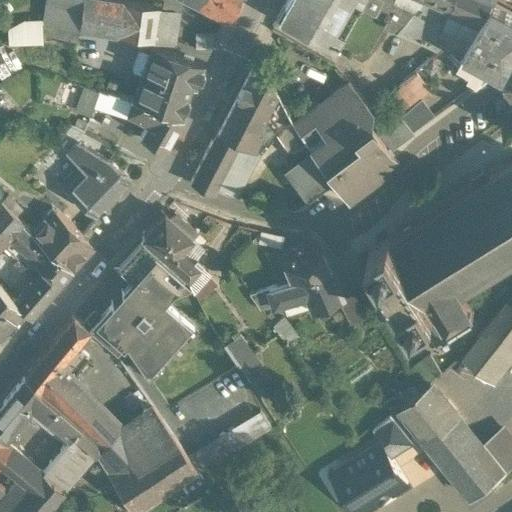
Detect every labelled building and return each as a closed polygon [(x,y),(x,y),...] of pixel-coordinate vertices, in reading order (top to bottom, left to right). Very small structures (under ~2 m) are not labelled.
[(183,0),(198,8),(202,0),(183,0)] [(202,0),(198,8),(227,24),(240,0),(202,0)] [(289,0),(278,21),(332,53),(359,4),(373,11),(378,0),(289,0)] [(453,0),(421,0),(422,1),(448,12),(453,0)] [(493,0),(453,0),(448,12),(480,26),(491,6),(493,0)] [(160,13),(83,1),(78,34),(156,45),(160,13)] [(480,26),(464,55),(496,72),(502,61),(507,63),(511,61),(511,58),(511,17),(491,6),(480,26)] [(480,26),(448,12),(444,23),(446,24),(436,45),(462,58),(464,55),(480,26)] [(214,40),(195,40),(195,52),(215,52),(219,42),(214,40)] [(0,82),(18,75),(6,48),(0,50),(0,82)] [(203,67),(151,50),(148,59),(141,57),(138,58),(132,75),(134,78),(141,80),(133,104),(158,113),(157,113),(179,121),(180,120),(190,89),(195,91),(203,67)] [(496,72),(464,55),(462,58),(458,66),(475,88),(496,72)] [(251,68),(217,136),(247,150),(255,134),(264,138),(271,133),(286,154),(295,156),(307,147),(293,127),(292,127),(293,127),(292,124),(265,77),(251,68)] [(414,75),(385,100),(398,116),(399,117),(420,99),(428,92),(414,75)] [(293,127),(307,147),(334,184),(346,201),(381,175),(377,170),(395,157),(389,152),(374,133),(369,127),(371,112),(346,84),(293,127)] [(132,104),(100,95),(94,112),(122,124),(127,115),(132,104)] [(420,99),(399,117),(413,134),(435,118),(420,99)] [(133,104),(132,104),(127,115),(139,120),(138,122),(149,127),(140,142),(162,154),(182,121),(180,120),(179,121),(157,113),(158,113),(133,104)] [(398,116),(374,133),(389,152),(413,134),(399,117),(398,116)] [(128,135),(110,126),(101,144),(120,153),(128,135)] [(217,136),(190,188),(212,198),(216,191),(235,201),(260,157),(247,150),(217,136)] [(108,161),(80,147),(71,157),(81,166),(81,169),(81,171),(65,188),(95,216),(128,179),(108,161)] [(315,158),(287,178),(306,205),(334,184),(315,158)] [(438,208),(420,220),(419,219),(415,222),(416,222),(393,237),(392,236),(390,239),(368,252),(379,270),(374,287),(384,302),(402,305),(414,323),(424,317),(434,333),(432,334),(438,343),(445,339),(449,328),(474,312),(461,292),(483,277),(484,278),(487,276),(487,275),(508,261),(508,262),(511,260),(511,259),(511,258),(511,159),(493,172),(492,169),(489,171),(491,174),(490,174),(489,174),(487,175),(482,167),(470,175),(476,183),(466,190),(465,189),(462,191),(462,192),(442,206),(441,205),(437,207),(438,208)] [(23,211),(8,195),(0,203),(15,218),(23,211)] [(21,300),(17,305),(23,311),(32,319),(72,272),(70,270),(69,271),(34,238),(35,237),(22,226),(22,225),(15,218),(0,203),(0,202),(0,250),(4,245),(8,249),(11,245),(44,274),(21,300)] [(83,239),(56,214),(35,237),(34,238),(69,271),(70,270),(89,249),(81,241),(83,239)] [(178,221),(174,226),(164,218),(143,242),(185,278),(191,289),(207,269),(196,260),(193,264),(181,253),(196,236),(178,221)] [(283,238),(261,233),(258,245),(280,250),(283,238)] [(143,242),(117,272),(131,284),(88,333),(89,334),(116,357),(124,348),(148,381),(193,329),(164,302),(185,278),(143,242)] [(304,259),(299,248),(279,256),(286,272),(289,271),(293,281),(329,271),(320,252),(304,259)] [(293,281),(268,289),(273,306),(304,297),(313,309),(340,297),(329,271),(293,281)] [(216,287),(208,277),(193,293),(198,303),(216,287)] [(21,300),(0,280),(0,288),(17,305),(21,300)] [(0,336),(23,311),(17,305),(0,288),(0,336)] [(268,289),(248,294),(260,311),(273,306),(268,289)] [(511,291),(466,351),(463,354),(490,375),(511,345),(511,291)] [(366,314),(355,295),(346,300),(357,319),(366,314)] [(73,321),(23,382),(38,395),(57,372),(69,383),(88,360),(76,350),(89,334),(88,333),(73,321)] [(283,321),(273,329),(285,345),(295,337),(283,321)] [(244,335),(225,347),(255,393),(268,384),(257,367),(262,363),(244,335)] [(429,357),(408,371),(420,390),(430,382),(441,373),(429,357)] [(160,420),(152,408),(118,432),(69,383),(57,372),(38,395),(82,431),(75,439),(95,457),(130,511),(139,511),(160,499),(179,486),(197,474),(160,420)] [(23,382),(0,410),(0,441),(26,410),(69,443),(73,438),(75,439),(82,431),(38,395),(23,382)] [(494,460),(430,382),(420,390),(400,407),(471,496),(511,463),(511,446),(511,445),(494,460)] [(161,387),(145,398),(152,408),(160,420),(177,409),(161,387)] [(372,433),(379,444),(387,457),(409,443),(394,419),(372,433)] [(69,443),(40,476),(9,451),(0,462),(0,467),(28,491),(15,506),(4,497),(0,502),(0,511),(48,511),(95,457),(75,439),(73,438),(69,443)] [(0,462),(9,451),(0,443),(0,462)] [(379,444),(331,474),(355,511),(363,511),(405,486),(387,457),(379,444)] [(197,474),(179,486),(185,496),(204,484),(197,474)] [(168,511),(160,499),(139,511),(168,511)]
